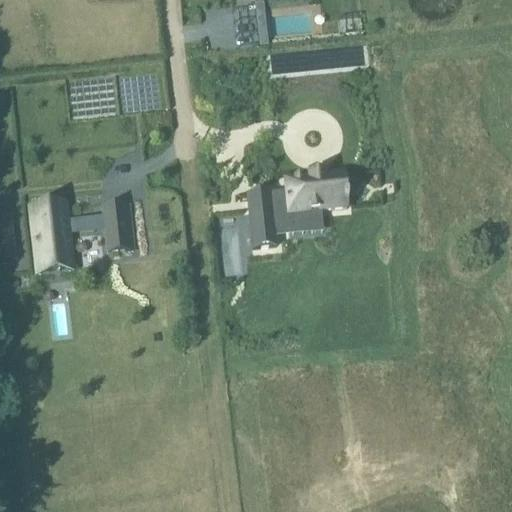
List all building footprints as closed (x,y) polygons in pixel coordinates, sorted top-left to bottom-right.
[(288,3),(269,9),(273,21),(249,29),(253,40),(296,27),(288,3)] [(41,12),(0,36),(0,106),(63,70),(41,32),(50,27),(41,12)] [(66,94),(0,134),(0,145),(16,171),(0,180),(0,207),(21,195),(28,207),(66,184),(62,178),(74,171),(71,167),(88,156),(64,117),(76,110),(66,94)] [(267,198),(243,202),(249,257),(273,253),(271,237),(288,235),(286,223),(345,216),(340,178),(277,185),(280,200),(267,202),(267,198)] [(67,204),(26,209),(34,280),(75,275),(71,237),(103,233),(101,219),(70,223),(67,204)] [(129,206),(100,209),(101,219),(103,233),(105,257),(135,253),(129,206)] [(0,220),(0,266),(15,265),(10,219),(0,220)]
